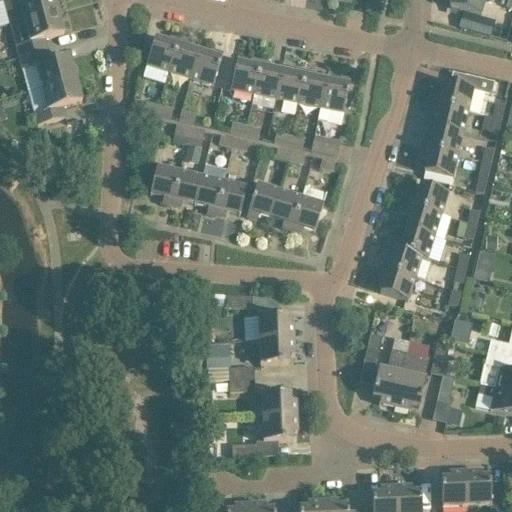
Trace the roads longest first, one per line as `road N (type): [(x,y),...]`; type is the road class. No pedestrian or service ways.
road 1 (residential): [(112,274),(114,0)]
road 2 (residential): [(409,48),(143,0)]
road 3 (residential): [(321,282),(339,278),(409,48)]
road 4 (residential): [(112,274),(321,282)]
road 5 (residential): [(353,435),(330,415),(321,282)]
road 6 (residential): [(353,435),(422,451),(511,446)]
road 7 (residential): [(230,482),(326,478),(353,435)]
